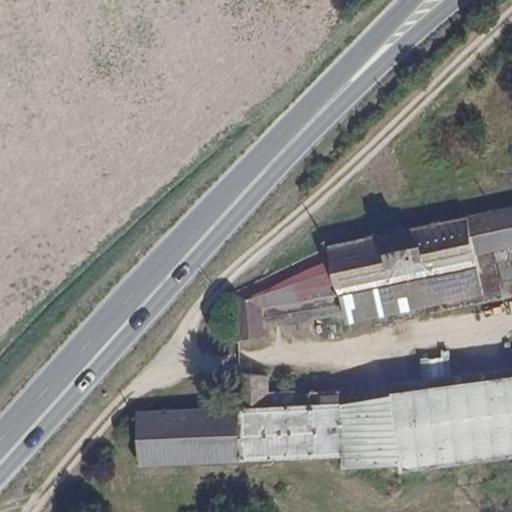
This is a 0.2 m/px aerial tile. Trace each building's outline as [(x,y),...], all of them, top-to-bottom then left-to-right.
[(445,270),(511,255),(511,206),(510,207),(335,244),(235,293),(236,341),(263,339),(264,326),(263,309),(316,297),(342,292),(445,270)] [(511,255),(445,270),(342,292),(347,316),(350,331),(511,296),(511,255)] [(347,316),(342,292),(316,297),(263,309),(264,326),(347,316)] [(390,384),(391,395),(511,378),(511,367),(478,371),(390,384)] [(239,372),(240,410),(242,459),(342,454),(340,402),(293,404),(293,391),(266,392),(265,373),(239,372)] [(511,378),(391,395),(399,460),(401,468),(511,454),(511,378)] [(340,389),(293,391),(293,404),(340,402),(340,389)] [(340,402),(342,454),(344,465),(399,460),(391,395),(340,402)] [(242,459),(240,410),(138,415),(139,464),(226,460),(242,459)]
